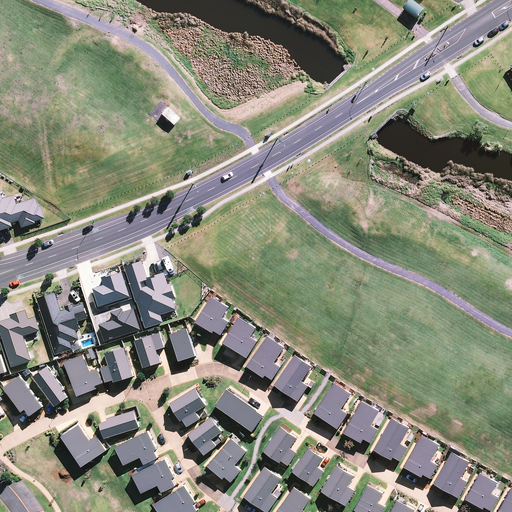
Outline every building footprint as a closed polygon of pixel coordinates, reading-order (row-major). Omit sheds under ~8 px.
[(409,0),(404,8),(417,18),(424,8),(412,0),(409,0)] [(162,115),(174,125),(180,118),(168,108),(162,115)] [(2,196),(0,188),(0,227),(12,223),(11,219),(20,216),(22,224),(45,217),(41,204),(39,204),(36,195),(16,201),(13,192),(2,196)] [(143,261),(125,267),(136,302),(137,302),(146,328),(163,323),(161,314),(176,309),(173,299),(176,298),(171,283),(168,284),(164,272),(148,277),(143,261)] [(55,292),(37,298),(55,355),(73,349),(71,342),(79,339),(76,330),(81,329),(78,321),(89,318),(84,303),(74,306),(73,304),(65,307),(65,309),(61,310),(55,292)] [(229,308),(212,297),(196,323),(213,334),(215,331),(222,335),(230,322),(223,318),(229,308)] [(11,318),(0,321),(0,330),(12,367),(32,361),(24,335),(40,330),(36,316),(29,318),(26,310),(10,315),(11,318)] [(256,326),(240,316),(223,343),(246,357),(257,341),(250,336),(256,326)] [(194,355),(186,328),(170,333),(178,360),(194,355)] [(158,330),(134,338),(143,366),(159,360),(155,348),(163,346),(158,330)] [(284,347),(268,337),(248,367),(264,378),(266,375),(272,380),(281,367),(274,362),(284,347)] [(124,345),(105,352),(109,364),(100,367),(105,383),(133,373),(124,345)] [(89,371),(83,352),(61,360),(73,394),(103,384),(98,368),(89,371)] [(313,367),(295,355),(274,385),(298,401),(308,386),(302,382),(313,367)] [(65,396),(46,365),(31,374),(50,405),(65,396)] [(38,404),(16,374),(0,385),(0,389),(16,412),(23,407),(27,412),(38,404)] [(352,394),(336,383),(315,413),(336,428),(347,413),(341,409),(352,394)] [(207,405),(196,388),(170,404),(181,422),(184,420),(188,427),(201,419),(196,411),(207,405)] [(264,415),(226,389),(215,404),(253,430),(264,415)] [(380,411),(362,401),(344,433),(362,443),(364,441),(371,445),(378,431),(372,427),(380,411)] [(136,411),(101,421),(106,437),(140,427),(136,411)] [(189,434),(204,455),(216,446),(211,439),(222,431),(211,417),(189,434)] [(410,428),(391,418),(373,450),(392,460),(393,458),(400,462),(408,448),(401,444),(410,428)] [(78,423),(62,434),(82,464),(105,449),(95,434),(88,439),(78,423)] [(297,438),(280,427),(264,452),(280,462),(282,460),(289,464),(297,451),(291,447),(297,438)] [(149,432),(116,447),(125,465),(141,457),(144,463),(158,457),(155,451),(158,449),(149,432)] [(440,445),(421,435),(403,467),(422,477),(423,475),(430,479),(438,464),(431,461),(440,445)] [(246,450),(232,437),(207,465),(223,479),(225,477),(231,482),(241,470),(235,465),(247,451),(246,450)] [(322,457),(309,448),(293,471),(314,486),(324,472),(317,467),(324,458),(322,457)] [(471,462),(452,452),(434,485),(453,494),(454,492),(461,496),(469,482),(462,478),(471,462)] [(163,459),(130,474),(139,492),(155,484),(158,490),(175,483),(163,459)] [(351,474),(337,466),(322,491),(346,505),(355,490),(348,486),(354,476),(351,474)] [(282,479),(266,467),(245,497),(265,511),(268,511),(279,498),(272,493),(282,479)] [(499,484),(480,474),(466,500),(484,510),(485,508),(492,511),(499,497),(493,494),(499,484)] [(186,486),(155,505),(159,511),(180,511),(181,511),(193,511),(197,510),(194,504),(196,503),(186,486)] [(383,493),(369,486),(355,511),(357,511),(383,511),(386,506),(379,502),(383,493)] [(511,511),(511,486),(511,487),(498,511),(511,511)] [(305,494),(295,487),(276,511),(301,511),(311,498),(305,494)] [(413,511),(415,510),(397,501),(390,511),(413,511)]
